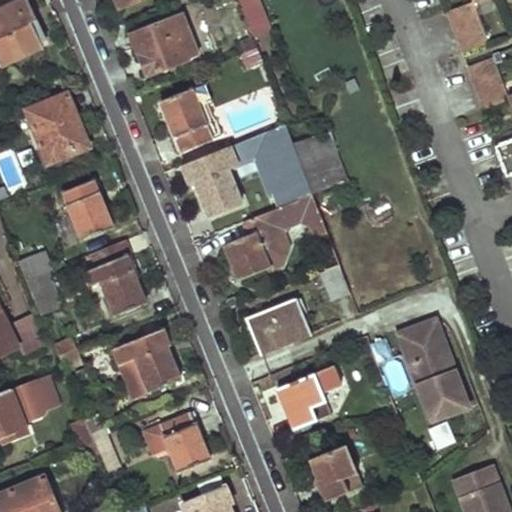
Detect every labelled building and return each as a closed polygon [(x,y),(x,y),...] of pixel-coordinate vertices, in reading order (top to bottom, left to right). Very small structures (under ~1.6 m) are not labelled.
[(115,0),(120,12),(151,0),(115,0)] [(239,3),(238,0),(222,0),(227,9),(239,3)] [(259,0),(241,0),(249,33),(266,30),(259,0)] [(0,68),(1,68),(41,50),(27,18),(34,15),(28,3),(0,15),(0,68)] [(463,53),(488,44),(472,3),(447,12),(463,53)] [(200,57),(183,17),(137,37),(145,56),(138,59),(147,80),(200,57)] [(243,57),(258,51),(254,42),(240,48),(243,57)] [(468,67),(484,110),(509,100),(493,58),(468,67)] [(174,143),(180,157),(215,143),(209,127),(206,129),(198,111),(212,105),(205,88),(160,106),(170,133),(173,131),(177,141),(174,143)] [(22,115),(45,170),(89,152),(66,97),(22,115)] [(511,98),(509,100),(511,108),(511,140),(494,147),(506,178),(511,175),(511,98)] [(273,195),(280,210),(314,197),(287,129),(182,171),(190,189),(196,187),(205,210),(208,209),(212,220),(241,209),(227,175),(241,169),(240,165),(255,159),(270,196),(273,195)] [(11,148),(0,152),(0,173),(8,193),(26,186),(11,148)] [(76,202),(66,206),(82,244),(112,231),(102,206),(104,204),(96,183),(72,192),(76,202)] [(239,276),(243,285),(283,270),(289,254),(282,238),(285,232),(300,226),(311,233),(315,243),(329,238),(314,197),(280,210),(245,225),(251,240),(227,250),(236,277),(239,276)] [(100,286),(115,320),(145,307),(136,285),(139,283),(122,243),(90,257),(96,271),(84,276),(90,290),(100,286)] [(24,283),(51,271),(44,252),(17,263),(24,283)] [(340,270),(322,277),(333,306),(351,299),(340,270)] [(24,283),(40,316),(67,304),(51,271),(24,283)] [(246,324),(260,359),(309,339),(295,304),(246,324)] [(0,315),(0,353),(15,346),(0,315)] [(397,333),(430,423),(468,409),(435,319),(397,333)] [(107,351),(128,404),(177,385),(167,361),(172,359),(160,330),(107,351)] [(70,339),(54,345),(58,356),(76,350),(70,339)] [(45,374),(0,392),(0,443),(27,433),(18,410),(54,395),(45,374)] [(277,394),(294,435),(321,424),(316,412),(326,408),(314,379),(277,394)] [(192,412),(140,434),(150,458),(166,452),(176,477),(209,464),(198,439),(202,437),(192,412)] [(89,435),(102,429),(96,415),(83,419),(89,435)] [(89,435),(83,419),(68,426),(77,449),(92,443),(89,435)] [(447,424),(429,431),(435,450),(454,444),(447,424)] [(92,443),(97,456),(110,450),(102,429),(89,435),(92,443)] [(308,464),(325,507),(361,494),(344,450),(308,464)] [(453,483),(464,511),(507,511),(492,469),(453,483)] [(404,478),(411,494),(424,489),(417,472),(404,478)] [(58,511),(45,477),(0,495),(6,511),(58,511)] [(233,511),(225,491),(181,508),(183,511),(233,511)]
